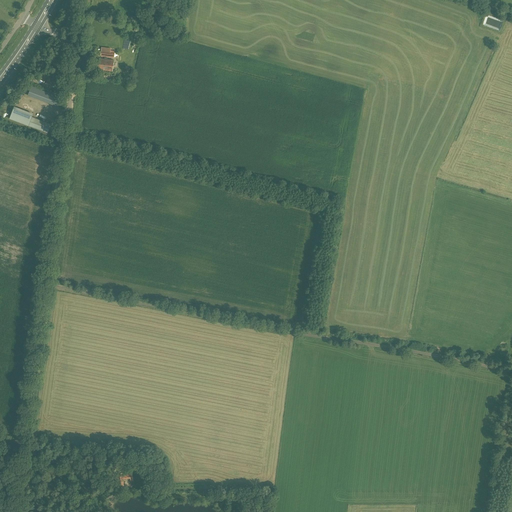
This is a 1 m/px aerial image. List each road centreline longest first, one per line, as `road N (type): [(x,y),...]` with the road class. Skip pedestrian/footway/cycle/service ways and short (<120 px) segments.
road 1 (unclassified): [(15,511),(73,70),(56,33)]
road 2 (track): [(499,370),(44,282)]
